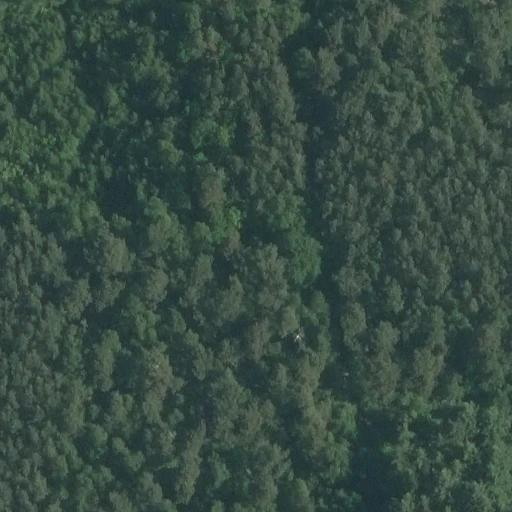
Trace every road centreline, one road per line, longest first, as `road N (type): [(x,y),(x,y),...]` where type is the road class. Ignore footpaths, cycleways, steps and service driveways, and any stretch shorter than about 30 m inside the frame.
road 1 (unknown): [(347,440),(310,251),(0,235)]
road 2 (unknown): [(511,409),(347,440)]
